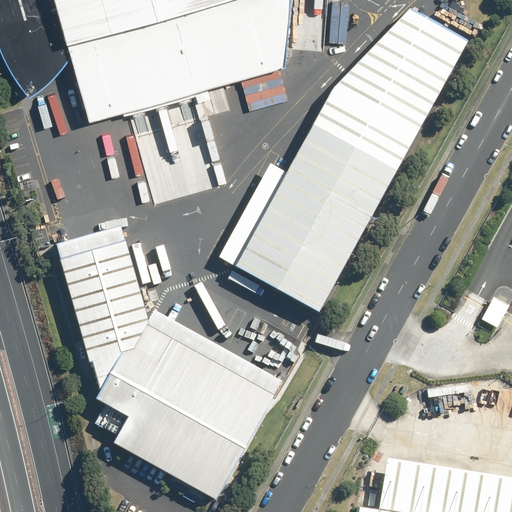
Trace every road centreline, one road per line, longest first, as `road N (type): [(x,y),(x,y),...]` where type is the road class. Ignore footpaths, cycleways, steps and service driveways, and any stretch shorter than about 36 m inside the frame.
road 1 (residential): [(279,511),(511,90)]
road 2 (motorway): [(0,269),(57,511)]
road 3 (unknown): [(196,225),(125,199),(81,168),(56,119)]
road 4 (unknown): [(451,328),(511,211)]
